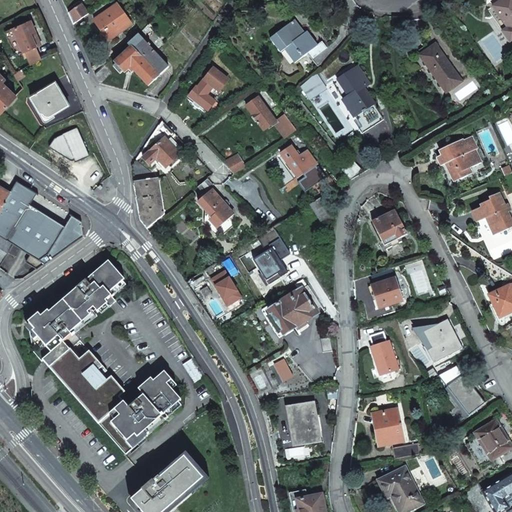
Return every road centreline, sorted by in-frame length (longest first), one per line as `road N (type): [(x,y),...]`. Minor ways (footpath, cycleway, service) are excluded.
road 1 (residential): [(511,403),(405,202),(394,190),(364,192),(342,238),(342,511)]
road 2 (unknown): [(22,386),(114,477),(194,413),(195,401),(137,314),(109,322),(103,334),(138,370)]
road 3 (tertiary): [(274,511),(247,400),(184,297)]
road 4 (tertiary): [(174,303),(237,404),(263,511)]
road 5 (residential): [(82,87),(162,109),(221,170)]
road 6 (residential): [(112,221),(123,186),(82,87)]
